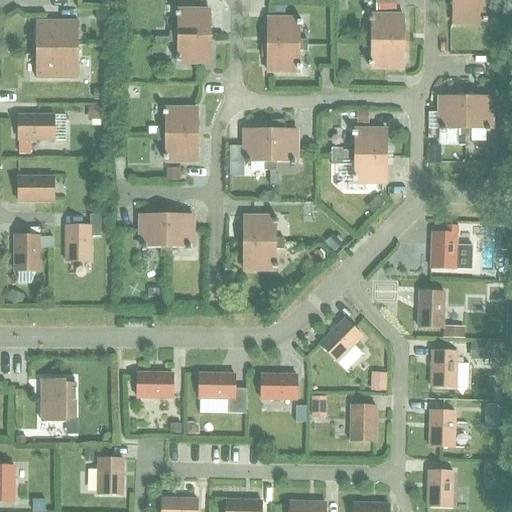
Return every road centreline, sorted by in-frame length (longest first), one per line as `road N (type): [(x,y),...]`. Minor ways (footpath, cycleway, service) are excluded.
road 1 (residential): [(345,275),(405,347),(397,479),(144,473)]
road 2 (residential): [(345,275),(285,334),(0,334)]
road 3 (residential): [(417,96),(234,93)]
